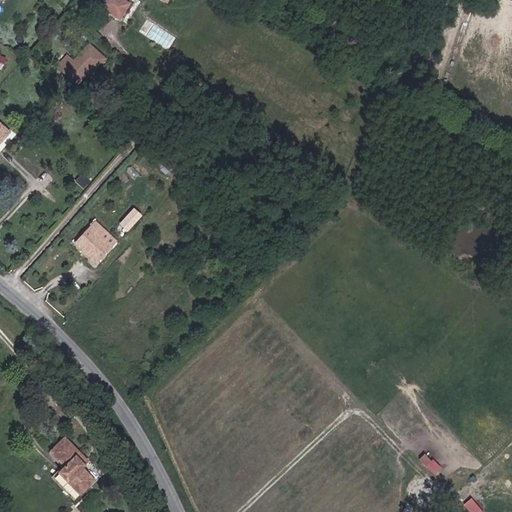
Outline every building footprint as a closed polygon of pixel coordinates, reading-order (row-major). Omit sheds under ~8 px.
[(163,0),(167,2),(168,0),(104,0),(101,5),(121,18),(131,4),(125,0),(163,0)] [(60,66),(82,84),(104,57),(89,44),(75,61),(69,56),(60,66)] [(91,178),(83,172),(77,179),(84,186),(91,178)] [(98,261),(117,241),(96,222),(77,242),(98,261)] [(59,473),(80,494),(94,479),(82,467),(84,465),(76,456),(80,452),(65,438),(50,452),(65,467),(59,473)] [(76,456),(84,465),(88,461),(80,452),(76,456)] [(435,474),(442,467),(426,452),(419,459),(435,474)] [(52,479),(73,500),(80,494),(59,473),(52,479)] [(473,496),(464,504),(470,511),(485,511),(473,496)]
